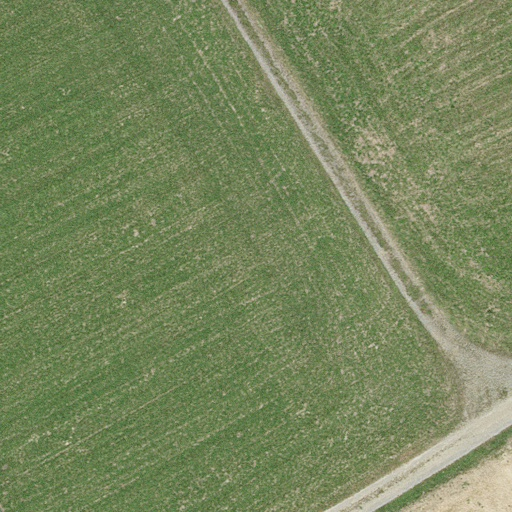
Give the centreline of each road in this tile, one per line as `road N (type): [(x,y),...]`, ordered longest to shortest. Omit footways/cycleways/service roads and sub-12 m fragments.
road 1 (track): [(499,421),(238,0)]
road 2 (track): [(337,511),(499,421)]
